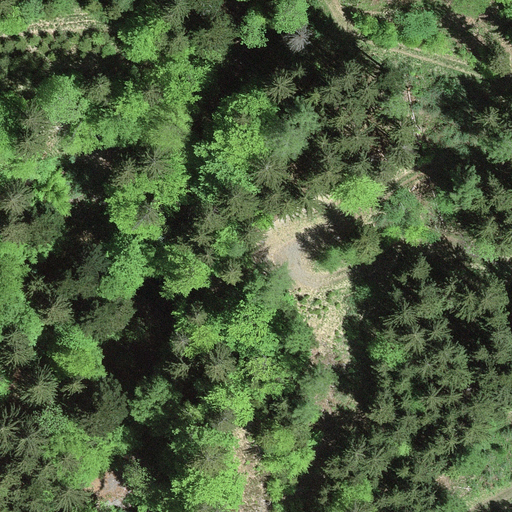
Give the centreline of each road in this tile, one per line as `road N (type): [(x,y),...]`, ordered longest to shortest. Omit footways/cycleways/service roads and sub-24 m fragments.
road 1 (track): [(511,264),(454,242),(419,242),(309,283),(284,255),(438,172),(511,163)]
road 2 (track): [(511,74),(365,30),(330,0)]
